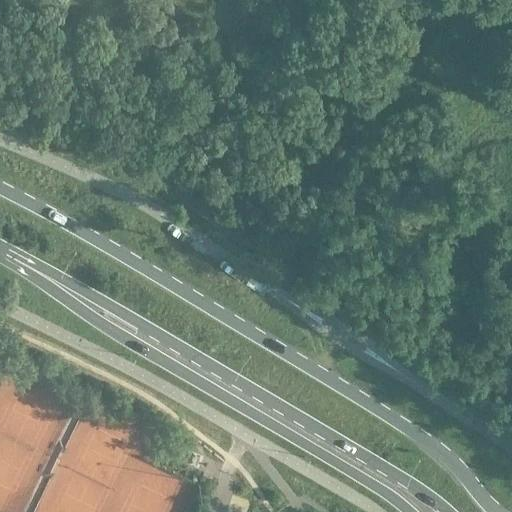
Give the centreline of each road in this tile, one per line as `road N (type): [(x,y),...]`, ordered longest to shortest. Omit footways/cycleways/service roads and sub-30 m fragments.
road 1 (primary): [(495,511),(423,438),(0,189)]
road 2 (primary): [(0,251),(84,291),(393,473),(445,511)]
road 3 (primary): [(0,256),(410,511)]
road 4 (track): [(441,212),(318,374)]
